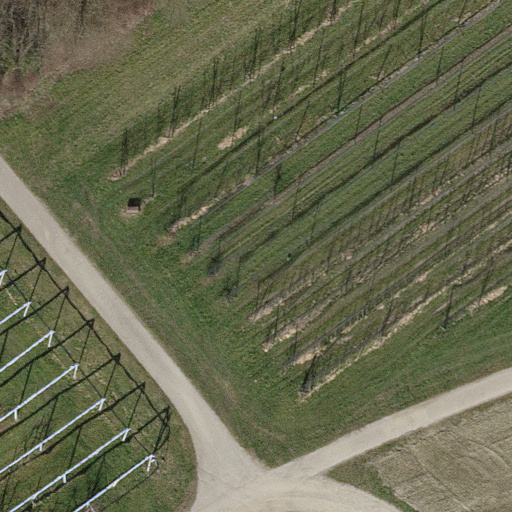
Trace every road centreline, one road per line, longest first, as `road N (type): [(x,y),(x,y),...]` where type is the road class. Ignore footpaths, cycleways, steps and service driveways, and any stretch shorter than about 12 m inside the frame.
road 1 (track): [(0,185),(193,416),(227,486)]
road 2 (track): [(227,486),(511,376)]
road 3 (track): [(227,486),(373,511)]
